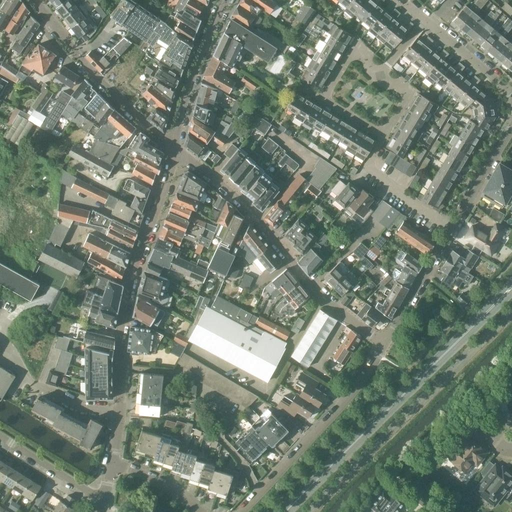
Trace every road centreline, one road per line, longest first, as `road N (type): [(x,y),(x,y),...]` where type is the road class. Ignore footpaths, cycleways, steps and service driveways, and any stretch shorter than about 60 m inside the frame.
road 1 (tertiary): [(288,511),(511,284)]
road 2 (residential): [(174,146),(248,209),(327,303),(387,344)]
road 3 (residential): [(118,416),(119,331),(174,146)]
road 4 (residential): [(240,511),(387,344)]
road 5 (residential): [(32,0),(90,73),(174,146)]
road 6 (residential): [(174,146),(194,67),(226,0)]
road 7 (residential): [(382,137),(369,167),(375,176),(450,230)]
road 8 (residential): [(387,344),(450,230)]
road 9 (residential): [(0,436),(104,502)]
road 10 (residential): [(450,230),(511,123)]
road 11 (residential): [(511,99),(423,18)]
